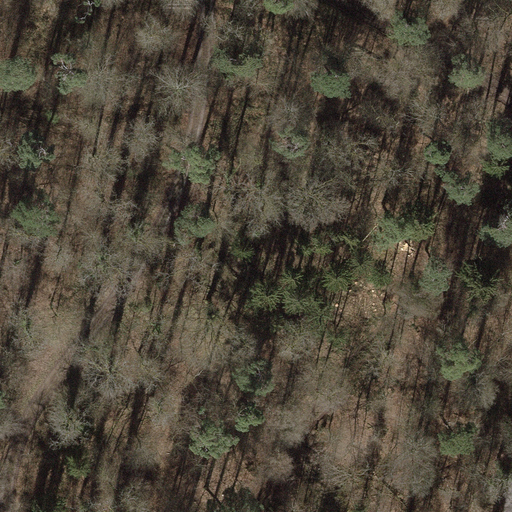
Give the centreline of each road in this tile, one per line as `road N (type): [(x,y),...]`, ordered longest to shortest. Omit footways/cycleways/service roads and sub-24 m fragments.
road 1 (track): [(207,0),(184,174),(152,244),(30,412),(8,473),(5,511)]
road 2 (track): [(341,0),(511,99)]
